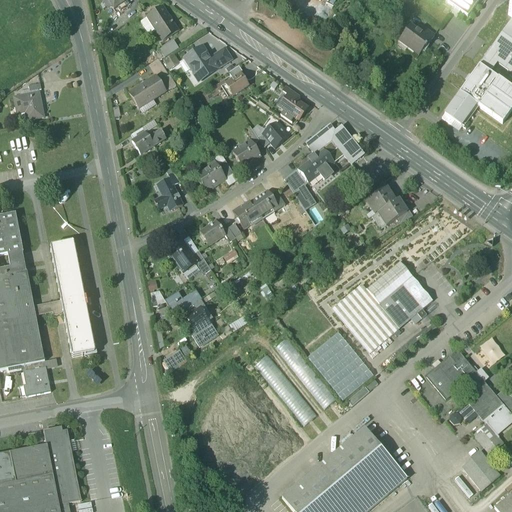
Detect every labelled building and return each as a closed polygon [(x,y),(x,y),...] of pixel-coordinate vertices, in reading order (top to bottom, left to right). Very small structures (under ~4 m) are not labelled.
[(106,0),(107,0),(104,2),(108,9),(111,7),(114,11),(118,9),(126,3),(130,1),(129,0),(106,0)] [(443,0),(468,17),(480,0),(443,0)] [(126,3),(118,9),(120,12),(128,6),(126,3)] [(162,9),(147,18),(147,19),(148,20),(155,31),(162,42),(177,32),(162,9)] [(147,19),(141,23),(148,35),(155,31),(148,20),(147,19)] [(511,20),(487,56),(497,63),(511,74),(511,20)] [(422,34),(410,26),(401,39),(408,44),(406,47),(420,56),(425,49),(426,50),(432,41),(422,34)] [(435,36),(425,29),(422,34),(432,41),(435,36)] [(174,42),(160,51),(165,60),(179,51),(174,42)] [(202,50),(185,60),(195,75),(197,73),(202,81),(231,62),(224,52),(209,61),(202,50)] [(487,56),(479,67),(489,74),(493,68),(497,63),(487,56)] [(173,57),(164,63),(169,71),(179,65),(173,57)] [(511,91),(489,74),(479,67),(469,80),(459,94),(476,106),(503,126),(511,113),(511,91)] [(239,68),(228,74),(233,81),(240,76),(242,75),(242,74),(242,73),(239,68)] [(233,81),(226,86),(233,97),(248,88),(240,76),(233,81)] [(169,91),(176,87),(169,77),(163,81),(169,91)] [(156,78),(129,95),(139,110),(165,94),(159,84),(156,78)] [(169,91),(163,81),(159,84),(165,94),(169,91)] [(233,97),(226,86),(221,89),(223,92),(229,101),(233,97)] [(219,87),(210,92),(213,98),(223,92),(221,89),(219,87)] [(298,97),(287,89),(283,94),(287,98),(288,97),(294,102),(298,97)] [(210,92),(205,95),(209,101),(213,98),(210,92)] [(476,106),(459,94),(454,101),(452,105),(468,118),(476,106)] [(30,97),(14,100),(16,110),(25,108),(27,123),(43,120),(39,95),(30,97)] [(294,102),(288,97),(287,98),(284,103),(284,106),(282,110),(284,111),(294,119),(299,122),(307,111),(294,102)] [(461,128),(468,118),(452,105),(444,115),(461,128)] [(290,124),(294,119),(284,111),(280,117),(290,124)] [(262,136),(270,145),(275,151),(288,139),(275,125),(262,136)] [(253,132),(250,128),(244,132),(250,142),(250,141),(253,146),(259,142),(258,140),(253,132)] [(262,136),(257,129),(253,132),(258,140),(262,136)] [(348,139),(340,129),(335,134),(330,129),(327,131),(335,141),(332,143),(338,150),(344,157),(351,167),(363,157),(353,146),(355,145),(350,138),(348,139)] [(142,130),(131,137),(134,142),(145,135),(142,130)] [(327,131),(315,141),(323,150),(332,143),(335,141),(327,131)] [(134,142),(132,144),(140,157),(165,140),(160,133),(149,140),(145,135),(134,142)] [(270,145),(262,136),(258,140),(259,142),(264,150),(270,145)] [(250,142),(240,147),(241,149),(232,154),(243,171),(249,167),(248,166),(260,158),(253,146),(250,141),(250,142)] [(316,158),(298,172),(305,181),(308,185),(319,176),(324,182),(325,181),(325,182),(331,178),(330,177),(331,176),(327,171),(334,166),(334,165),(328,158),(323,150),(315,141),(307,147),(316,158)] [(338,150),(328,158),(334,165),(344,157),(338,150)] [(218,170),(214,163),(208,167),(209,170),(197,177),(206,192),(212,189),(213,190),(214,189),(213,189),(225,181),(218,170)] [(226,165),(218,170),(225,180),(233,175),(226,165)] [(298,172),(292,177),(293,179),(294,178),(299,186),(305,181),(298,172)] [(180,184),(174,175),(167,178),(168,181),(169,181),(172,188),(180,184)] [(292,181),(290,179),(285,182),(297,201),(303,198),(301,195),(296,188),(292,181)] [(168,181),(160,185),(166,197),(153,203),(156,209),(157,209),(158,211),(167,207),(170,213),(182,208),(172,188),(169,181),(168,181)] [(299,186),(296,188),(301,195),(305,192),(310,188),(308,185),(305,181),(299,186)] [(385,183),(373,191),(377,196),(386,190),(386,191),(389,189),(385,183)] [(377,196),(366,203),(374,217),(377,215),(395,203),(386,191),(386,190),(377,196)] [(313,205),(305,192),(301,195),(303,198),(297,201),(302,208),(305,213),(314,228),(315,229),(327,221),(324,216),(323,217),(314,204),(313,205)] [(268,193),(251,204),(261,219),(272,212),(273,214),(279,210),(272,200),(268,193)] [(284,207),(277,197),(272,200),(279,210),(284,207)] [(395,203),(377,215),(386,228),(398,221),(407,215),(406,214),(398,201),(395,203)] [(249,204),(242,208),(241,207),(240,207),(241,208),(234,213),(233,212),(232,213),(244,231),(250,227),(250,226),(261,219),(251,204),(249,205),(249,204)] [(407,215),(398,221),(401,226),(412,218),(409,213),(406,214),(407,215)] [(15,215),(0,218),(0,372),(24,368),(43,364),(45,364),(36,319),(34,309),(27,274),(26,274),(22,254),(23,254),(15,215)] [(216,224),(200,234),(208,247),(224,237),(225,236),(223,233),(216,224)] [(241,236),(235,226),(228,230),(235,240),(241,236)] [(235,240),(228,230),(223,233),(225,236),(224,237),(229,244),(231,243),(231,242),(235,240)] [(182,243),(168,254),(183,275),(197,265),(198,264),(193,258),(182,243)] [(92,338),(74,245),(72,244),(52,247),(50,249),(63,313),(71,358),(73,359),(84,357),(84,358),(97,356),(93,338),(92,338)] [(233,252),(221,258),(224,264),(236,257),(233,252)] [(211,274),(198,254),(193,258),(198,264),(197,265),(206,277),(211,274)] [(399,264),(367,291),(380,307),(403,288),(402,287),(412,279),(399,264)] [(403,288),(380,307),(399,330),(416,316),(421,321),(427,317),(422,312),(432,303),(412,279),(402,287),(403,288)] [(153,283),(146,285),(148,292),(155,290),(153,283)] [(380,307),(367,291),(366,292),(362,287),(332,312),(369,357),(399,332),(399,331),(399,330),(380,307)] [(178,294),(164,302),(171,312),(176,310),(179,316),(182,314),(201,302),(202,302),(196,292),(190,296),(192,298),(184,303),(178,294)] [(201,302),(182,314),(186,320),(182,322),(188,331),(192,331),(193,332),(194,331),(208,322),(200,310),(204,308),(201,302)] [(61,304),(34,309),(36,319),(63,313),(61,304)] [(229,325),(232,332),(238,329),(236,325),(241,323),(242,325),(245,324),(243,319),(229,325)] [(208,322),(194,331),(196,335),(192,337),(199,349),(218,337),(209,323),(208,324),(208,322)] [(308,359),(344,403),(373,379),(338,335),(308,359)] [(335,402),(286,339),(275,348),(324,411),(335,402)] [(179,352),(171,357),(179,369),(187,364),(179,352)] [(457,353),(449,359),(456,367),(463,360),(457,353)] [(317,418),(266,355),(253,365),(304,428),(317,418)] [(456,367),(449,359),(426,379),(445,402),(468,383),(478,394),(466,404),(487,427),(499,440),(497,438),(511,424),(511,419),(509,416),(502,407),(496,399),(483,384),(476,376),(463,360),(456,367)] [(43,364),(24,368),(25,373),(25,374),(44,370),(43,364)] [(44,370),(25,374),(25,373),(23,374),(28,399),(50,394),(45,369),(44,370)] [(476,376),(483,384),(488,380),(481,372),(476,376)] [(374,381),(347,404),(350,409),(378,386),(374,381)] [(511,399),(505,391),(496,399),(502,407),(509,416),(511,413),(511,399)] [(499,440),(487,427),(473,438),(494,463),(508,451),(499,440)] [(62,434),(61,429),(44,433),(46,448),(47,448),(59,508),(68,506),(81,504),(67,433),(62,434)] [(407,480),(365,430),(282,500),(291,511),(345,511),(379,485),(388,496),(407,480)] [(46,448),(0,456),(0,511),(59,511),(59,508),(47,448),(46,448)] [(481,455),(462,470),(481,494),(499,478),(481,455)] [(369,511),(388,496),(379,485),(345,511),(369,511)] [(511,511),(511,496),(494,510),(496,511),(511,511)]
